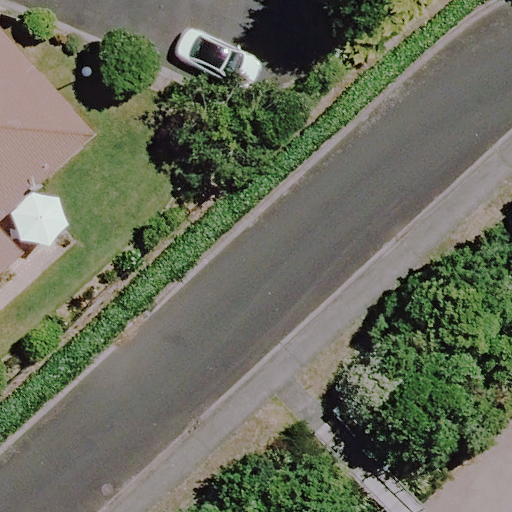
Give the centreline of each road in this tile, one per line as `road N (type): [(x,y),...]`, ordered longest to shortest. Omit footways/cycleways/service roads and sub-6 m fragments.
road 1 (residential): [(511,71),(456,107),(8,511)]
road 2 (residential): [(230,34),(103,0)]
